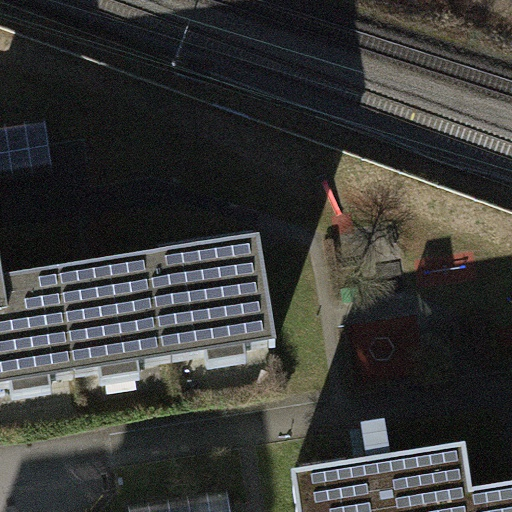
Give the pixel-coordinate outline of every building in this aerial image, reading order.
[(29,159),(0,150),(0,211),(12,215),(29,159)] [(0,390),(7,389),(9,400),(48,394),(47,382),(98,374),(100,385),(139,379),(137,368),(206,358),(207,369),(247,363),(245,351),(275,347),(259,243),(157,258),(159,274),(3,298),(0,276),(0,390)] [(471,511),(468,492),(461,449),(391,459),(385,423),(361,427),(366,465),(291,476),(296,511),(471,511)] [(511,511),(511,484),(468,492),(471,511),(511,511)] [(228,511),(225,487),(127,503),(128,511),(228,511)]
